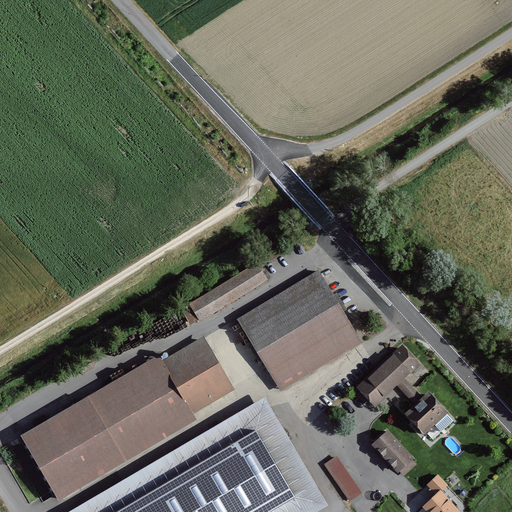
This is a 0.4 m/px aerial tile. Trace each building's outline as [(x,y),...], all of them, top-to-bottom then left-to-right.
[(181,310),(191,326),(267,279),(257,263),(181,310)] [(318,271),(239,320),(281,388),(360,340),(318,271)] [(203,337),(161,361),(191,413),(234,389),(203,337)] [(402,344),(357,387),(375,406),(397,385),(404,379),(421,363),(402,344)] [(158,357),(22,436),(57,496),(193,417),(191,413),(161,361),(158,357)] [(415,390),(404,379),(397,385),(415,404),(405,413),(413,421),(424,433),(447,411),(428,391),(422,397),(415,390)] [(413,458),(387,430),(372,445),(397,472),(400,470),(404,474),(416,463),(412,459),(413,458)] [(254,432),(118,511),(266,511),(293,496),(254,432)] [(325,464),(349,500),(360,492),(336,456),(325,464)] [(426,484),(436,494),(443,488),(446,484),(437,474),(426,484)] [(436,494),(422,507),(426,511),(460,511),(456,507),(459,505),(443,488),(436,494)]
